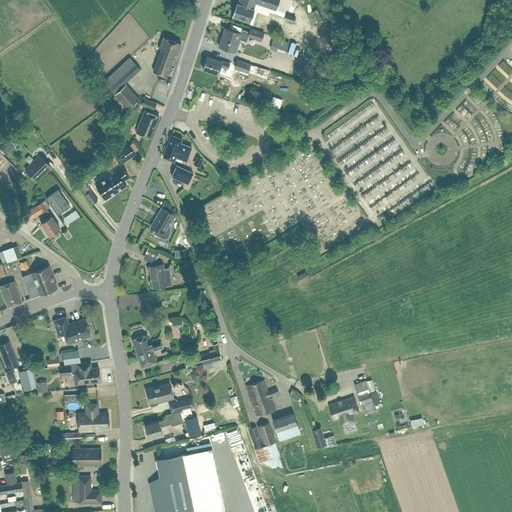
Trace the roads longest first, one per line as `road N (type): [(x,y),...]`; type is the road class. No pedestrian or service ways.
road 1 (residential): [(293,384),(227,339),(179,207),(150,158)]
road 2 (tertiary): [(123,511),(124,404),(110,291)]
road 3 (tertiary): [(150,158),(205,0)]
road 4 (tertiary): [(110,291),(120,235),(150,158)]
